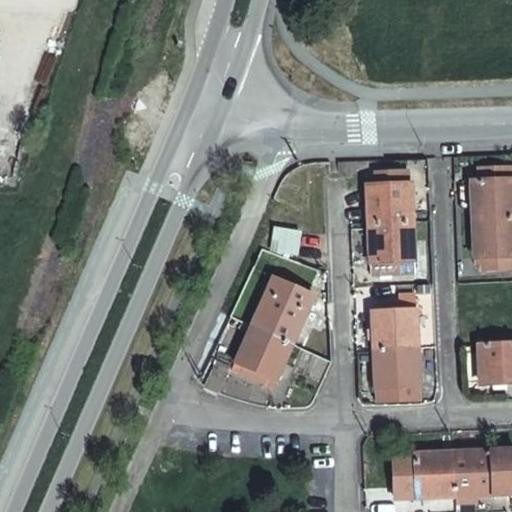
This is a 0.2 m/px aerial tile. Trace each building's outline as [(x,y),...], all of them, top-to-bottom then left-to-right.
[(473,221),(495,220),(493,168),(480,169),(481,181),(472,182),(473,221)] [(495,220),(511,218),(511,180),(506,180),(505,168),(493,168),(495,220)] [(390,223),(411,223),(409,184),(401,184),(400,171),(388,172),(390,223)] [(367,185),(368,224),(390,223),(388,172),(375,172),(375,185),(367,185)] [(511,257),(511,218),(495,220),(497,270),(509,270),(509,258),(511,257)] [(497,270),(495,220),(473,221),(475,259),(483,259),(484,271),(497,270)] [(369,270),(392,269),(390,223),(368,224),(369,270)] [(390,223),(392,269),(413,268),(411,223),(390,223)] [(300,233),(274,229),(271,251),(297,255),(300,233)] [(252,327),(292,345),(313,295),(273,278),(252,327)] [(373,350),(394,349),(393,304),(380,304),(380,313),(371,313),(373,350)] [(394,349),(416,348),(415,311),(415,304),(405,304),(393,304),(394,349)] [(276,381),(292,345),(252,327),(236,364),(244,367),(240,375),(264,385),(267,378),(276,381)] [(511,384),(511,344),(500,345),(501,385),(511,384)] [(500,345),(478,347),(479,385),(501,385),(500,345)] [(418,387),(416,348),(394,349),(396,401),(410,401),(419,401),(418,387)] [(396,401),(394,349),(373,350),(375,389),(375,402),(383,402),(396,401)] [(454,477),(511,473),(511,451),(453,454),(454,477)] [(402,456),(403,479),(454,477),(453,454),(402,456)] [(455,498),(511,495),(511,473),(454,477),(455,498)] [(417,500),(455,498),(454,477),(403,479),(403,492),(416,491),(417,500)]
